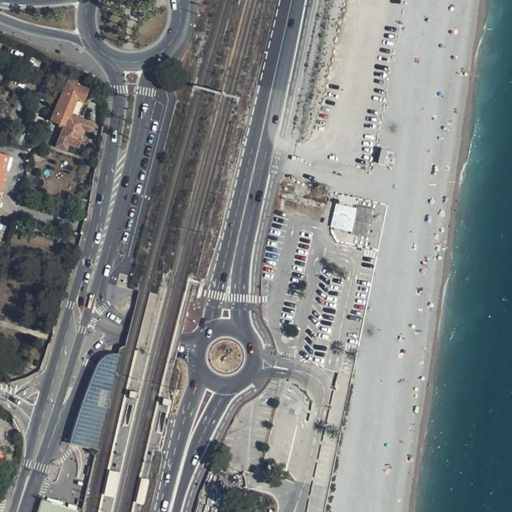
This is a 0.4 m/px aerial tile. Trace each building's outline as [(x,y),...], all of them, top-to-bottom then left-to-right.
[(466,62),(471,13),(462,12),(462,21),(450,20),(449,28),(464,29),(462,56),(445,54),(444,59),(466,62)] [(94,123),(71,115),(77,100),(83,102),(88,90),(67,82),(53,123),(65,127),(58,148),(68,152),(71,145),(76,147),(78,140),(87,143),(94,123)] [(35,112),(29,129),(40,133),(46,116),(35,112)] [(383,148),(380,162),(389,164),(392,150),(383,148)] [(0,189),(9,155),(0,152),(0,189)] [(332,225),(353,230),(359,208),(337,203),(332,225)] [(127,262),(124,273),(131,275),(134,264),(127,262)] [(87,394),(83,407),(71,445),(98,450),(107,413),(113,392),(122,355),(110,355),(103,358),(94,374),(87,394)] [(168,400),(164,399),(162,406),(166,406),(169,407),(171,401),(168,400)] [(120,474),(111,472),(106,495),(114,497),(120,474)] [(148,479),(142,478),(136,503),(142,504),(145,505),(151,480),(148,479)] [(42,500),(37,511),(78,511),(79,510),(42,500)]
